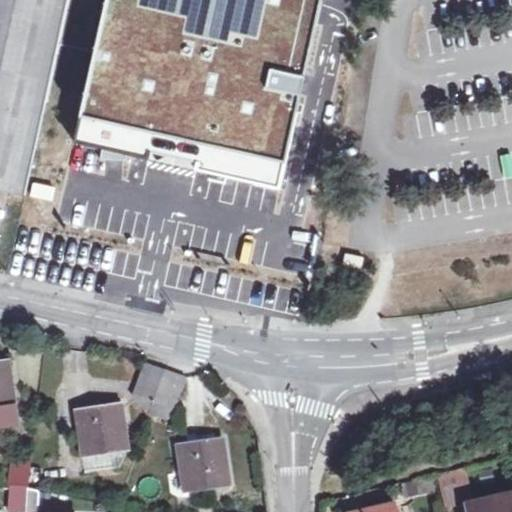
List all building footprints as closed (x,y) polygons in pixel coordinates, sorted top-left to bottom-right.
[(0,0),(0,188),(26,195),(69,0),(0,0)] [(324,0),(107,0),(75,142),(279,187),(320,16),(324,0)] [(365,256),(346,251),(344,262),(362,266),(365,256)] [(11,358),(0,359),(0,427),(21,424),(11,358)] [(135,395),(154,415),(168,371),(146,364),(135,395)] [(186,377),(168,371),(154,415),(171,420),(186,377)] [(78,411),(85,456),(126,450),(130,449),(122,404),(78,411)] [(231,484),(226,439),(179,446),(185,490),(231,484)] [(121,467),(126,450),(85,456),(87,472),(121,467)] [(33,465),(33,466),(30,488),(40,490),(42,490),(45,466),(33,465)] [(20,486),(30,488),(33,466),(23,466),(20,486)] [(470,504),(472,503),(463,470),(441,475),(450,509),(470,504)] [(407,497),(437,490),(434,477),(403,483),(407,497)] [(29,503),(30,488),(20,486),(13,485),(12,509),(29,511),(29,503)] [(40,490),(30,488),(28,511),(39,511),(41,492),(40,490)] [(511,511),(511,493),(472,503),(473,511),(511,511)] [(400,511),(398,503),(357,511),(400,511)]
